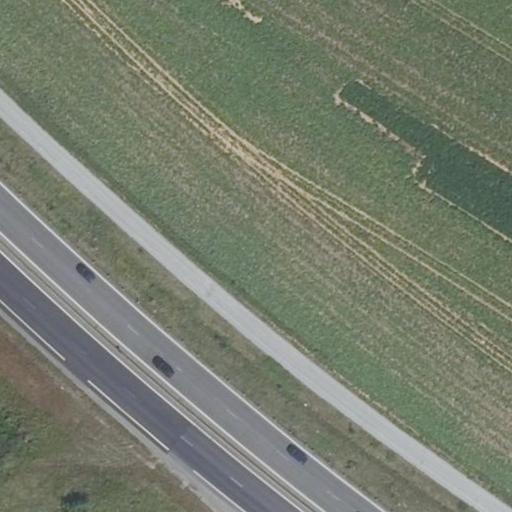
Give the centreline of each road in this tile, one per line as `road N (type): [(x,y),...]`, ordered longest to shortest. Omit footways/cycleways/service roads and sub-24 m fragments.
road 1 (unclassified): [(0,103),(260,333),(498,511)]
road 2 (trunk): [(353,511),(184,374),(0,207)]
road 3 (trunk): [(0,273),(106,374),(275,511)]
